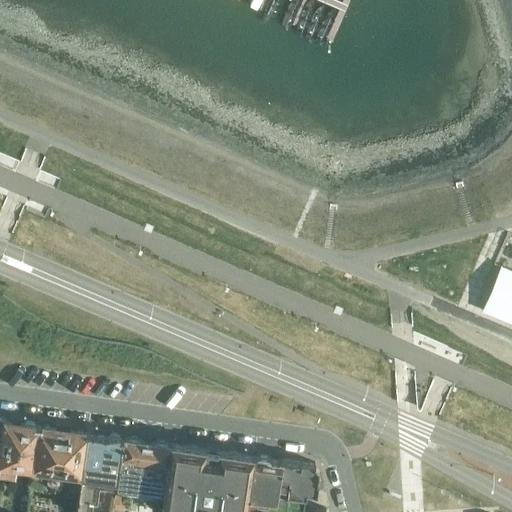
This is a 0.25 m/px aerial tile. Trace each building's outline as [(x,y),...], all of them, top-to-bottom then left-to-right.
[(511,270),(501,266),(483,309),(511,321),(511,270)] [(32,470),(32,466),(38,425),(35,424),(32,421),(26,420),(23,422),(7,420),(6,417),(0,416),(0,472),(15,475),(16,467),(32,470)] [(65,474),(81,476),(88,432),(85,432),(82,428),(76,427),(74,430),(53,427),(50,423),(44,423),(41,425),(38,425),(32,466),(49,469),(46,483),(51,489),(57,490),(63,485),(65,474)] [(117,487),(116,487),(124,437),(108,435),(105,435),(95,434),(95,433),(88,432),(81,476),(75,511),(91,511),(93,501),(97,501),(99,488),(116,491),(117,487)] [(124,437),(116,487),(117,487),(164,493),(171,444),(168,444),(165,441),(158,439),(154,442),(140,440),(137,437),(130,436),(126,438),(124,437)] [(192,444),(184,446),(171,444),(164,493),(161,511),(245,511),(246,511),(247,504),(255,457),(242,455),(234,451),(225,452),(219,451),(219,452),(216,451),(216,456),(208,455),(209,450),(206,450),(206,449),(201,448),(192,444)] [(256,457),(255,457),(247,504),(260,505),(259,511),(270,511),(271,509),(285,511),(286,504),(289,476),(280,475),(282,457),(278,461),(271,459),(268,455),(259,454),(256,457)] [(315,462),(282,457),(280,475),(289,476),(286,504),(304,506),(306,494),(307,491),(316,492),(318,491),(319,481),(318,481),(319,469),(315,462)]
